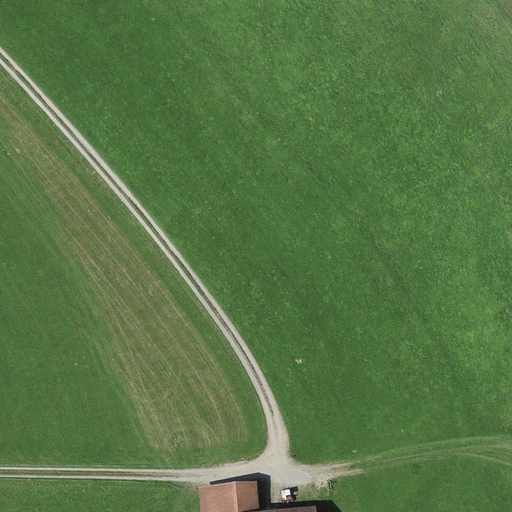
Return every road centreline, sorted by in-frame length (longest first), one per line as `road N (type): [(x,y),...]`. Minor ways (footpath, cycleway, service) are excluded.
road 1 (track): [(0,55),(97,160),(246,355),(271,408),(274,471)]
road 2 (track): [(274,471),(0,472)]
